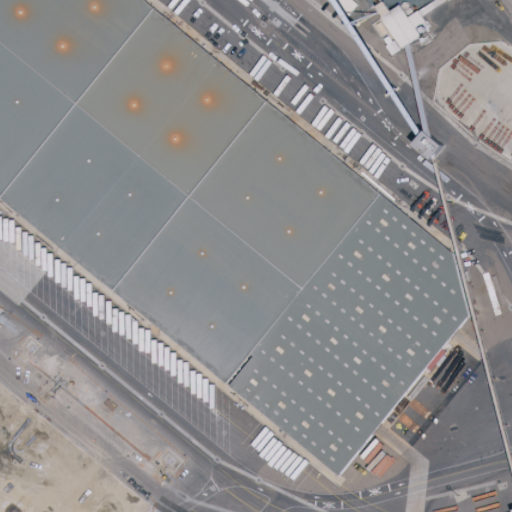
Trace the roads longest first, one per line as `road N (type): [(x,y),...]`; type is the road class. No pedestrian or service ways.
road 1 (residential): [(0,296),(249,511),(362,506),(511,456)]
road 2 (residential): [(191,0),(511,248)]
